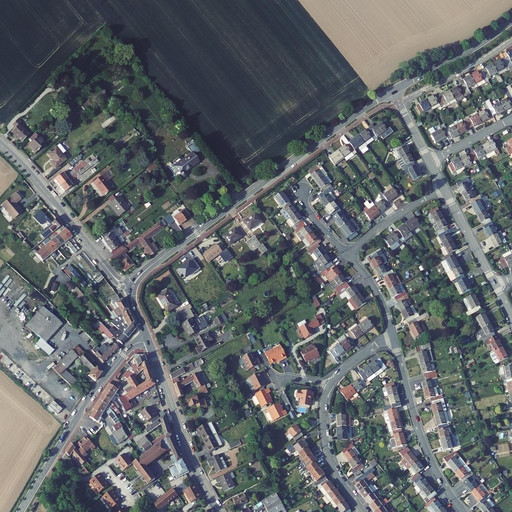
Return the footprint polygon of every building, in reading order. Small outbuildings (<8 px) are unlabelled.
[(511,70),(507,62),(504,64),(504,63),(496,67),(500,75),(508,71),(508,72),(511,70)] [(500,75),(496,67),(488,71),(488,72),(485,73),(491,84),(502,78),(500,75)] [(481,74),(473,79),(478,87),(480,90),(491,84),(485,73),(482,75),(481,74)] [(470,92),(478,87),(473,79),(466,83),(467,87),(465,88),(470,99),(473,97),(470,92)] [(96,87),(104,91),(107,85),(100,81),(96,87)] [(78,95),(81,92),(74,86),(71,89),(78,95)] [(461,89),(453,93),(459,104),(470,99),(465,88),(461,90),(461,89)] [(66,95),(72,101),(78,95),(71,89),(66,95)] [(502,105),(507,114),(511,110),(511,105),(511,104),(511,103),(511,96),(509,91),(506,93),(510,101),(502,105)] [(441,98),(442,100),(448,110),(449,112),(460,107),(459,104),(453,93),(449,95),(445,97),(445,96),(441,98)] [(434,110),(436,113),(443,109),(445,111),(448,110),(442,100),(439,101),(437,98),(430,102),(434,110)] [(81,106),(84,109),(90,104),(87,101),(81,106)] [(434,110),(430,102),(421,106),(422,107),(419,108),(423,116),(434,110)] [(495,119),(495,120),(507,114),(502,105),(494,109),(491,103),(488,105),(489,107),(495,119)] [(84,109),(86,112),(92,107),(90,104),(84,109)] [(495,119),(489,107),(485,109),(487,113),(480,117),(484,125),(492,122),(491,121),(495,119)] [(123,116),(105,133),(114,143),(133,127),(123,116)] [(469,123),(473,131),(476,129),(477,129),(484,125),(480,117),(469,123)] [(18,138),(21,141),(28,134),(19,125),(21,122),(18,119),(13,125),(16,127),(11,133),(15,137),(16,136),(18,138)] [(456,125),(462,137),(470,133),(470,132),(473,131),(469,123),(467,120),(456,125)] [(375,127),(372,130),(380,141),(390,133),(385,125),(378,130),(375,127)] [(462,137),(456,125),(445,131),(450,140),(450,141),(454,140),(454,141),(462,137)] [(377,143),(380,141),(372,130),(362,137),(368,145),(375,140),(377,143)] [(450,140),(445,131),(434,137),(438,146),(450,140)] [(28,146),(35,153),(45,143),(34,133),(29,138),(30,138),(32,141),(31,142),(28,146)] [(358,153),(368,145),(362,137),(352,145),(353,146),(358,153)] [(484,149),(488,157),(496,153),(498,158),(502,156),(495,143),(484,149)] [(55,169),(66,159),(62,155),(65,152),(59,144),(47,154),(51,159),(53,161),(50,163),(55,169)] [(201,152),(196,146),(193,151),(192,153),(173,167),(179,175),(180,176),(181,177),(182,177),(183,177),(184,177),(185,177),(185,176),(186,176),(186,175),(186,174),(186,173),(186,172),(199,162),(195,157),(201,152)] [(357,158),(360,155),(358,153),(353,146),(349,148),(349,147),(342,152),(348,160),(350,163),(357,158)] [(400,152),(404,161),(413,157),(409,149),(408,149),(406,146),(402,148),(399,150),(400,152)] [(473,155),(477,163),(488,157),(484,149),(476,153),(476,154),(473,155)] [(332,160),(338,168),(348,160),(342,152),(332,160)] [(462,161),(466,169),(477,163),(473,155),(469,157),(462,161)] [(78,161),(75,157),(68,163),(71,167),(78,161)] [(417,164),(413,157),(404,161),(408,169),(405,171),(407,174),(418,168),(416,165),(417,164)] [(78,176),(97,161),(95,158),(90,162),(59,186),(64,192),(65,191),(67,194),(75,189),(72,186),(75,183),(76,183),(73,179),(77,175),(78,176)] [(62,173),(54,179),(59,186),(90,162),(88,159),(65,176),(62,173)] [(466,169),(462,161),(454,165),(454,166),(451,167),(455,175),(466,169)] [(154,163),(147,168),(151,173),(157,168),(154,163)] [(322,172),(325,170),(323,167),(313,174),(315,177),(314,177),(319,185),(327,179),(322,172)] [(424,178),(419,168),(418,168),(407,174),(408,177),(412,175),(416,183),(424,178)] [(93,182),(103,196),(111,189),(106,182),(109,180),(114,175),(109,169),(93,182)] [(466,169),(455,175),(457,179),(463,176),(467,171),(466,169)] [(330,177),(325,170),(322,172),(327,179),(330,177)] [(334,189),(332,186),(327,179),(319,185),(324,192),(325,191),(327,194),(334,189)] [(111,189),(115,186),(109,180),(106,182),(111,189)] [(476,191),(470,180),(467,181),(472,192),(476,191)] [(472,192),(467,181),(459,185),(461,189),(460,189),(464,197),(472,192)] [(399,188),(386,198),(391,205),(401,197),(401,196),(404,194),(399,188)] [(323,202),(328,209),(336,203),(331,196),(333,194),(336,192),(334,189),(327,194),(322,198),(324,201),(323,202)] [(472,192),(464,197),(468,204),(472,203),(473,206),(483,201),(481,198),(476,200),(472,192)] [(15,193),(1,205),(3,207),(16,193),(15,193)] [(13,219),(14,219),(22,212),(15,204),(21,199),(16,193),(3,207),(13,219)] [(286,210),(293,205),(293,204),(286,194),(278,200),(286,210)] [(109,203),(119,215),(128,208),(119,196),(115,199),(111,202),(109,203)] [(388,207),(391,205),(386,198),(382,200),(384,203),(377,207),(383,215),(390,210),(388,207)] [(487,213),(485,208),(483,205),(488,203),(486,199),(483,201),(473,206),(479,218),(487,213)] [(153,212),(156,217),(170,207),(166,202),(153,212)] [(343,213),(336,203),(328,209),(334,216),(334,215),(337,218),(343,213)] [(375,204),(365,212),(373,222),(383,215),(377,207),(375,204)] [(290,222),(291,222),(301,214),(296,207),(295,208),(293,205),(286,210),(282,212),(290,222)] [(175,221),(178,226),(185,221),(184,219),(188,216),(183,209),(178,212),(177,211),(171,216),(173,218),(175,221)] [(432,213),(437,225),(446,220),(442,213),(441,213),(439,209),(432,213)] [(336,219),(343,229),(351,223),(343,213),(337,218),(336,219)] [(493,224),(487,213),(479,218),(483,225),(484,225),(485,228),(493,224)] [(173,218),(171,216),(170,214),(164,218),(169,225),(175,221),(173,218)] [(298,232),(307,225),(305,222),(306,221),(301,214),(291,222),(298,232)] [(259,215),(253,220),(254,221),(248,225),(253,232),(265,223),(259,215)] [(62,225),(56,218),(51,223),(53,225),(48,229),(49,229),(43,234),(42,233),(35,243),(37,245),(62,225)] [(417,219),(407,227),(413,234),(423,227),(417,219)] [(114,232),(125,224),(122,220),(111,228),(114,232)] [(355,220),(351,223),(343,229),(349,236),(347,237),(349,240),(362,231),(355,220)] [(450,228),(446,220),(437,225),(441,232),(439,234),(437,235),(439,238),(441,237),(451,232),(449,228),(450,228)] [(149,257),(158,250),(153,243),(151,244),(147,239),(164,227),(160,221),(137,238),(140,242),(144,249),(143,249),(146,253),(149,257)] [(39,231),(43,226),(39,223),(25,238),(24,239),(30,244),(33,241),(35,243),(42,233),(39,231)] [(42,233),(43,234),(49,229),(48,229),(53,225),(51,223),(42,233)] [(499,235),(493,224),(485,228),(487,232),(490,240),(499,235)] [(308,240),(315,234),(310,228),(307,225),(298,232),(300,235),(297,237),(302,244),(306,242),(308,240)] [(59,229),(68,240),(71,237),(65,229),(63,226),(59,229)] [(413,234),(407,227),(400,232),(397,234),(403,241),(413,234)] [(123,228),(116,233),(119,237),(120,236),(126,232),(123,228)] [(68,240),(59,229),(55,232),(64,243),(68,240)] [(126,232),(120,236),(123,238),(131,232),(129,229),(126,232)] [(239,230),(233,235),(233,236),(228,239),(234,247),(245,238),(239,230)] [(455,234),(454,230),(451,232),(441,237),(447,248),(455,244),(451,236),(455,234)] [(25,238),(19,232),(17,234),(23,241),(24,239),(25,238)] [(51,235),(60,246),(64,243),(55,232),(51,235)] [(110,234),(102,240),(106,246),(117,239),(117,238),(113,232),(110,234)] [(314,251),(321,246),(323,244),(318,238),(315,234),(308,240),(313,247),(312,248),(314,251)] [(387,241),(392,249),(403,241),(397,234),(387,241)] [(51,235),(48,238),(57,249),(60,246),(51,235)] [(505,246),(499,235),(490,240),(496,250),(505,246)] [(44,241),(53,252),(57,249),(48,238),(44,241)] [(125,253),(140,242),(137,238),(122,249),(113,256),(109,259),(112,263),(116,260),(117,262),(124,272),(133,265),(125,253)] [(255,240),(261,249),(266,256),(271,252),(266,245),(265,246),(258,238),(255,240)] [(119,246),(122,244),(118,239),(117,239),(106,246),(113,256),(122,249),(119,246)] [(261,249),(255,240),(250,244),(256,253),(261,249)] [(50,255),(53,259),(56,256),(53,252),(44,241),(41,244),(50,255)] [(39,246),(41,249),(37,252),(35,249),(33,251),(35,254),(42,261),(50,255),(41,244),(39,246)] [(71,244),(68,247),(74,253),(77,251),(73,246),(71,244)] [(459,252),(455,244),(447,248),(451,256),(444,260),(446,263),(448,262),(455,258),(454,254),(459,252)] [(321,261),(329,255),(324,248),(323,249),(321,246),(314,251),(311,253),(313,256),(316,254),(321,261)] [(226,253),(221,247),(214,251),(214,250),(209,253),(210,255),(207,257),(212,264),(223,256),(224,258),(225,258),(229,263),(236,258),(230,250),(226,253)] [(377,270),(385,266),(383,262),(386,260),(380,249),(377,251),(379,255),(370,260),(372,263),(372,262),(377,270)] [(511,268),(511,253),(504,257),(506,261),(502,263),(506,270),(510,269),(511,268)] [(325,274),(336,266),(333,263),(334,262),(329,255),(321,261),(318,264),(325,274)] [(461,255),(456,258),(455,258),(448,262),(453,273),(462,269),(466,266),(462,258),(463,258),(461,255)] [(201,270),(193,260),(178,270),(186,281),(201,270)] [(75,277),(85,289),(87,287),(85,285),(86,284),(70,265),(67,268),(73,275),(75,277)] [(333,283),(344,275),(339,269),(338,269),(336,266),(325,274),(333,283)] [(385,266),(377,270),(381,278),(384,277),(386,280),(394,276),(392,273),(390,274),(385,266)] [(70,278),(72,276),(73,275),(67,268),(64,270),(70,278)] [(468,280),(462,269),(453,273),(457,281),(454,283),(456,286),(459,284),(468,280)] [(99,272),(96,274),(101,280),(104,278),(101,275),(99,272)] [(318,275),(315,278),(319,285),(323,283),(318,275)] [(340,293),(350,286),(348,283),(349,282),(344,275),(333,283),(340,293)] [(391,292),(400,287),(394,276),(386,280),(385,280),(391,292)] [(474,291),(468,280),(459,284),(465,295),(474,291)] [(65,285),(70,291),(73,288),(68,282),(65,285)] [(398,302),(409,296),(403,285),(400,287),(391,292),(395,299),(396,299),(398,302)] [(349,292),(354,299),(361,293),(356,287),(353,289),(350,286),(340,293),(342,297),(346,294),(349,292)] [(92,295),(96,292),(93,288),(87,293),(90,296),(92,295)] [(172,291),(162,297),(171,313),(181,307),(172,291)] [(349,292),(346,294),(351,301),(354,299),(349,292)] [(361,293),(354,299),(351,301),(358,311),(369,304),(361,293)] [(115,309),(110,312),(114,318),(118,315),(121,313),(121,314),(127,309),(121,299),(120,300),(117,294),(116,294),(108,299),(115,309)] [(403,314),(411,309),(407,302),(411,300),(409,296),(398,302),(400,306),(399,306),(403,314)] [(468,314),(470,318),(483,311),(481,307),(482,307),(476,296),(468,300),(474,311),(468,314)] [(216,299),(205,305),(207,309),(218,303),(216,299)] [(46,310),(42,307),(25,326),(30,330),(46,310)] [(411,309),(403,314),(407,321),(408,320),(410,324),(420,318),(414,308),(411,309)] [(110,322),(120,331),(122,333),(126,330),(131,334),(136,328),(136,326),(127,309),(121,314),(121,313),(118,315),(114,318),(111,320),(110,322)] [(35,344),(49,356),(54,350),(45,342),(62,324),(46,310),(30,330),(40,338),(35,344)] [(420,318),(410,324),(411,327),(411,328),(417,339),(425,335),(419,323),(430,317),(429,314),(420,318)] [(306,337),(307,340),(317,335),(316,332),(315,330),(327,324),(323,315),(318,318),(319,320),(311,324),(302,329),(306,337)] [(478,319),(484,330),(492,326),(486,315),(478,319)] [(228,324),(224,317),(217,321),(221,328),(228,324)] [(196,319),(185,326),(192,338),(203,332),(196,319)] [(113,328),(112,329),(104,320),(100,323),(113,336),(117,340),(122,344),(131,334),(126,330),(122,333),(120,331),(118,334),(113,328)] [(370,320),(360,327),(366,335),(376,327),(370,320)] [(109,339),(113,336),(100,323),(96,327),(101,333),(103,332),(109,339)] [(480,332),(486,343),(497,337),(495,333),(496,333),(492,326),(484,330),(480,332)] [(360,327),(350,335),(351,335),(356,342),(366,335),(360,327)] [(216,341),(212,333),(198,341),(202,348),(199,349),(202,355),(214,348),(211,344),(216,341)] [(357,344),(356,342),(351,335),(347,338),(347,337),(340,342),(342,345),(348,353),(355,348),(354,346),(357,344)] [(504,348),(498,337),(497,337),(486,343),(487,346),(491,344),(495,352),(504,348)] [(99,348),(97,346),(92,351),(103,363),(119,348),(114,344),(110,347),(108,345),(106,347),(103,344),(99,348)] [(348,353),(342,345),(332,353),(337,360),(340,358),(341,358),(348,353)] [(422,366),(431,363),(426,345),(417,347),(422,366)] [(102,372),(98,368),(93,362),(84,353),(76,346),(53,369),(72,387),(77,381),(66,372),(64,370),(77,356),(92,371),(88,376),(94,380),(95,381),(102,372)] [(268,356),(273,365),(281,360),(282,361),(289,358),(283,346),(267,354),(268,356)] [(303,353),(307,361),(310,362),(317,359),(317,360),(322,358),(317,346),(315,347),(314,346),(309,349),(310,350),(303,353)] [(509,359),(504,348),(495,352),(492,354),(496,362),(499,360),(501,363),(509,359)] [(84,353),(93,362),(94,361),(86,352),(84,353)] [(132,365),(134,373),(136,369),(142,365),(148,362),(145,355),(134,354),(134,355),(137,364),(132,365)] [(245,359),(251,371),(264,365),(261,359),(258,360),(255,354),(245,359)] [(378,361),(371,366),(379,377),(389,369),(382,359),(379,362),(378,361)] [(203,361),(186,370),(188,375),(192,373),(205,365),(203,361)] [(143,369),(148,382),(153,379),(148,362),(142,365),(136,369),(134,373),(134,374),(133,375),(134,378),(143,369)] [(425,374),(426,378),(434,376),(438,375),(437,371),(433,372),(431,363),(422,366),(424,375),(425,374)] [(371,382),(379,377),(371,366),(361,374),(364,378),(370,386),(372,383),(371,382)] [(134,374),(128,370),(123,375),(128,380),(127,380),(130,384),(131,386),(125,390),(125,391),(128,394),(129,394),(140,387),(137,383),(134,378),(133,375),(134,374)] [(174,377),(176,381),(188,375),(186,370),(174,377)] [(187,396),(185,390),(185,389),(197,382),(198,384),(201,390),(208,386),(206,381),(207,380),(206,379),(205,379),(202,373),(191,379),(183,383),(177,386),(182,399),(187,396)] [(252,379),(259,391),(269,386),(267,381),(266,381),(265,379),(265,378),(262,374),(252,379)] [(425,391),(434,389),(432,381),(436,380),(434,376),(426,378),(427,382),(423,383),(425,391)] [(359,393),(370,386),(364,378),(361,381),(361,380),(354,386),(359,393)] [(148,382),(140,387),(129,394),(128,394),(119,399),(126,411),(132,408),(128,403),(130,400),(155,385),(152,380),(153,379),(148,382)] [(117,398),(123,389),(123,388),(121,386),(112,381),(110,384),(106,390),(117,398)] [(185,389),(185,390),(198,384),(197,382),(185,389)] [(397,387),(396,383),(388,385),(391,397),(400,395),(398,387),(397,387)] [(208,386),(201,390),(202,393),(205,392),(207,395),(211,393),(208,386)] [(350,401),(359,393),(354,386),(347,391),(345,389),(343,392),(350,401)] [(433,402),(445,399),(444,396),(440,397),(438,388),(434,389),(425,391),(428,400),(432,399),(433,402)] [(262,404),(260,399),(273,392),(271,389),(258,396),(256,398),(255,399),(259,405),(260,406),(262,404)] [(120,408),(115,401),(117,398),(106,390),(103,395),(112,402),(115,405),(117,409),(118,409),(120,408)] [(303,398),(302,406),(313,407),(314,397),(316,398),(316,393),(304,391),(304,392),(300,392),(299,397),(303,398)] [(273,392),(260,399),(262,404),(264,408),(275,403),(271,394),(273,393),(273,392)] [(112,402),(103,395),(99,400),(108,406),(112,411),(113,412),(117,409),(115,405),(112,402)] [(402,403),(400,395),(391,397),(393,406),(388,407),(389,411),(398,409),(396,405),(402,403)] [(211,407),(208,399),(202,401),(200,396),(190,399),(192,405),(193,405),(194,407),(200,405),(201,407),(206,406),(207,408),(211,407)] [(447,411),(448,411),(445,399),(433,402),(434,406),(433,406),(435,415),(444,412),(447,411)] [(116,432),(112,434),(118,443),(128,436),(116,416),(115,414),(113,412),(112,411),(108,406),(99,400),(93,410),(94,411),(90,417),(99,423),(102,419),(101,418),(105,411),(112,419),(116,425),(113,427),(116,432)] [(282,404),(270,410),(272,413),(268,415),(271,421),(272,421),(273,421),(274,421),(276,421),(289,415),(288,411),(286,412),(282,404)] [(138,415),(141,420),(144,421),(145,420),(147,422),(157,415),(155,411),(153,413),(149,407),(140,413),(141,413),(138,415)] [(401,421),(398,409),(389,411),(392,423),(401,421)] [(435,415),(436,419),(437,423),(435,424),(436,428),(439,427),(448,425),(444,412),(435,415)] [(349,426),(353,426),(351,414),(338,415),(340,427),(349,426)] [(164,434),(166,438),(171,436),(170,432),(169,429),(165,415),(139,435),(142,439),(145,436),(146,436),(146,435),(161,424),(163,431),(164,434)] [(404,429),(401,421),(392,423),(389,424),(393,436),(396,435),(404,433),(403,429),(404,429)] [(220,434),(214,423),(210,424),(216,436),(220,434)] [(216,436),(210,424),(200,430),(202,434),(203,433),(205,436),(207,440),(216,436)] [(442,439),(451,437),(448,425),(439,427),(440,430),(439,430),(442,439)] [(298,441),(305,436),(303,434),(303,433),(298,426),(291,431),(298,441)] [(349,426),(340,427),(341,436),(342,436),(342,439),(351,438),(349,426)] [(404,433),(396,435),(397,439),(392,440),(392,442),(394,449),(408,445),(405,433),(404,433)] [(142,448),(149,442),(145,436),(142,439),(139,435),(137,436),(134,438),(133,439),(141,448),(142,448)] [(118,443),(119,444),(124,441),(128,437),(128,436),(118,443)] [(146,453),(145,454),(140,458),(133,464),(148,484),(155,479),(146,467),(167,451),(171,450),(174,457),(171,458),(172,461),(181,456),(171,436),(166,438),(165,439),(147,453),(146,453)] [(163,436),(151,444),(149,442),(142,448),(146,453),(147,453),(165,439),(163,436)] [(211,449),(210,449),(212,453),(226,446),(223,440),(219,442),(216,436),(207,440),(209,445),(211,449)] [(451,437),(442,439),(445,451),(454,448),(453,445),(457,444),(455,436),(451,437)] [(84,458),(88,455),(86,453),(91,448),(92,450),(95,447),(86,437),(77,444),(81,448),(78,451),(84,458)] [(231,449),(241,444),(239,440),(229,444),(231,449)] [(298,450),(302,454),(310,449),(304,442),(297,447),(294,444),(289,448),(293,454),(298,450)] [(71,443),(66,452),(67,454),(70,457),(72,453),(82,465),(85,463),(87,461),(84,458),(78,451),(71,443)] [(353,444),(350,446),(344,451),(346,454),(345,455),(350,462),(358,456),(353,449),(356,447),(353,444)] [(353,449),(358,456),(361,454),(356,447),(353,449)] [(410,448),(401,452),(406,458),(403,461),(405,463),(409,468),(410,469),(413,467),(420,461),(410,448)] [(314,455),(310,449),(302,454),(307,461),(314,455)] [(457,452),(444,459),(457,473),(467,465),(462,458),(459,461),(456,457),(459,455),(457,452)] [(116,460),(124,470),(133,464),(125,453),(116,460)] [(221,454),(210,459),(214,467),(217,465),(220,472),(231,467),(226,456),(223,458),(221,454)] [(319,461),(314,455),(307,461),(311,467),(318,463),(319,461)] [(172,461),(174,465),(183,460),(181,456),(172,461)] [(366,466),(358,456),(350,462),(356,469),(353,471),(356,474),(361,470),(366,466)] [(379,463),(376,459),(370,463),(374,468),(380,463),(379,463)] [(169,467),(175,480),(189,472),(183,460),(174,465),(169,467)] [(87,461),(85,463),(91,471),(93,469),(87,461)] [(426,468),(420,461),(413,467),(418,474),(410,480),(413,483),(416,481),(422,476),(420,473),(426,468)] [(309,469),(314,475),(322,469),(318,463),(311,467),(309,469)] [(467,465),(457,473),(462,480),(463,480),(465,482),(475,475),(467,465)] [(322,469),(314,475),(319,482),(316,484),(318,488),(323,484),(329,479),(322,469)] [(381,472),(379,470),(373,474),(359,485),(357,486),(362,493),(370,487),(367,483),(381,472)] [(356,481),(359,485),(373,474),(370,471),(356,481)] [(97,491),(107,484),(103,479),(104,478),(100,473),(90,481),(96,489),(97,491)] [(232,473),(219,479),(221,483),(223,482),(228,492),(238,487),(232,473)] [(482,484),(475,475),(465,482),(467,486),(472,493),(482,484)] [(425,479),(422,476),(416,481),(423,491),(430,485),(425,479)] [(329,479),(323,484),(325,487),(330,494),(337,489),(329,479)] [(362,493),(367,499),(378,491),(379,490),(376,487),(374,483),(370,487),(362,493)] [(108,486),(107,484),(97,491),(99,493),(108,486)] [(480,502),(481,502),(490,494),(493,492),(491,490),(489,492),(487,491),(482,484),(472,493),(480,502)] [(185,490),(191,503),(201,497),(197,490),(198,490),(198,488),(196,485),(185,490)] [(430,485),(423,491),(428,498),(426,500),(428,503),(435,497),(433,494),(435,492),(430,485)] [(174,490),(177,495),(183,491),(180,486),(174,490)] [(397,487),(387,495),(389,498),(400,490),(397,487)] [(154,504),(159,511),(178,495),(177,495),(174,490),(173,489),(154,504)] [(342,495),(337,489),(330,494),(327,496),(332,503),(332,502),(335,501),(342,495)] [(117,498),(112,490),(103,497),(109,505),(108,505),(112,509),(117,505),(122,501),(118,497),(117,498)] [(367,499),(371,506),(380,500),(382,497),(378,491),(367,499)] [(247,493),(236,499),(239,506),(251,501),(247,493)] [(287,511),(289,511),(279,493),(265,500),(270,511),(287,511)] [(487,502),(490,499),(493,497),(490,494),(481,502),(483,505),(480,507),(483,511),(487,511),(492,508),(487,502)] [(346,502),(342,495),(335,501),(339,507),(346,502)] [(437,500),(435,497),(428,503),(426,505),(431,511),(437,511),(444,507),(438,500),(437,500)] [(495,506),(490,499),(487,502),(492,508),(495,506)] [(376,511),(384,506),(380,500),(371,506),(376,511)] [(353,511),(346,502),(339,507),(343,511),(353,511)]
